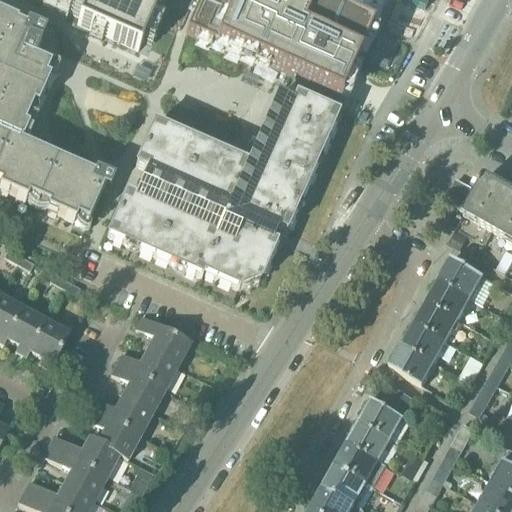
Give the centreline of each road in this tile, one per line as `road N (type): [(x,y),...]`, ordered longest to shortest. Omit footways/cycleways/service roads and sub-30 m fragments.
road 1 (unclassified): [(180,511),(447,112)]
road 2 (unclassified): [(447,112),(501,0)]
